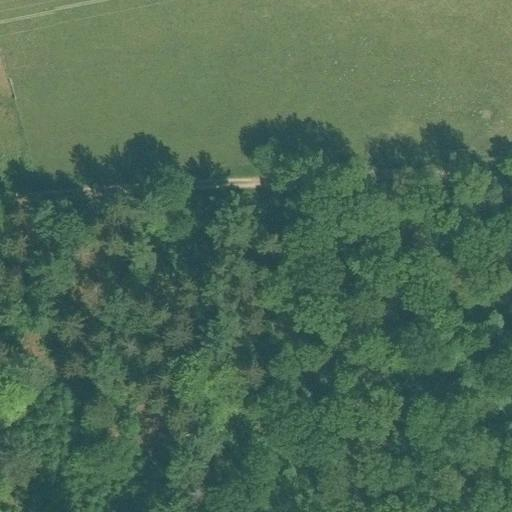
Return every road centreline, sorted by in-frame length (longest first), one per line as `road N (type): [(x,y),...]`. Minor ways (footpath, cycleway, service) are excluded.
road 1 (track): [(280,182),(0,200)]
road 2 (track): [(422,178),(280,182)]
